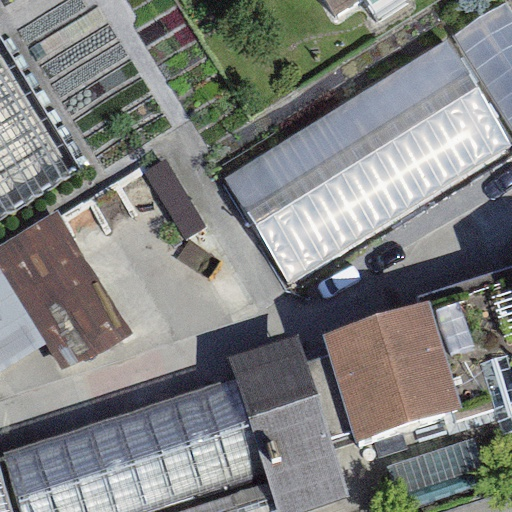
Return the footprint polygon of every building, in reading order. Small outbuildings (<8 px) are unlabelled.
[(374,0),(283,0),(284,0),(299,0),(322,34),(374,0)] [(511,0),(508,0),(460,31),(511,112),(511,0)] [(0,41),(0,227),(84,176),(0,41)] [(511,154),(445,50),(229,188),(298,295),(511,158),(511,154)] [(58,221),(0,257),(0,375),(39,352),(58,383),(130,338),(58,221)] [(511,421),(511,277),(324,338),(365,468),(511,421)] [(227,383),(5,464),(22,511),(173,511),(262,479),(227,383)]
